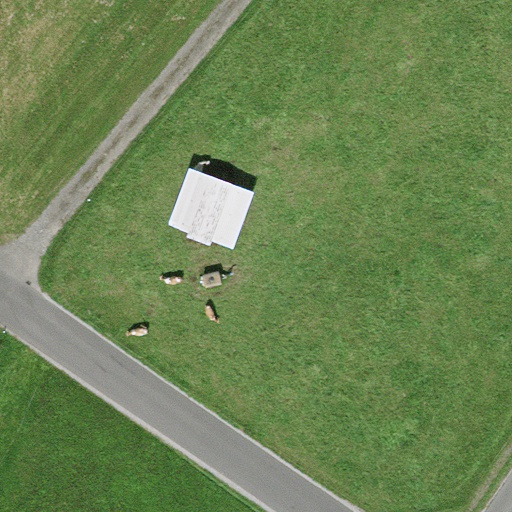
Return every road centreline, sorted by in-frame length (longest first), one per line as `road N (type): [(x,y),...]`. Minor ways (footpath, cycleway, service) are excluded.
road 1 (unclassified): [(0,287),(322,511)]
road 2 (track): [(10,292),(251,0)]
